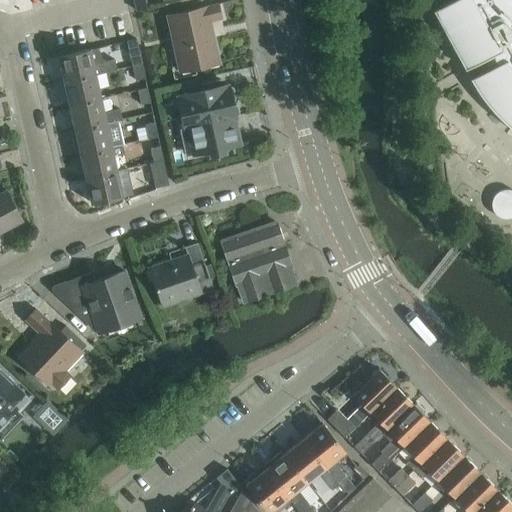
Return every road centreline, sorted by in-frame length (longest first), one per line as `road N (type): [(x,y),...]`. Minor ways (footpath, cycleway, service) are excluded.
road 1 (residential): [(141,511),(394,310)]
road 2 (residential): [(61,246),(320,158)]
road 3 (residential): [(61,246),(12,39),(0,25)]
road 4 (secondary): [(394,310),(348,234),(320,158)]
road 5 (secondary): [(511,431),(394,310)]
road 6 (secondary): [(320,158),(282,0)]
